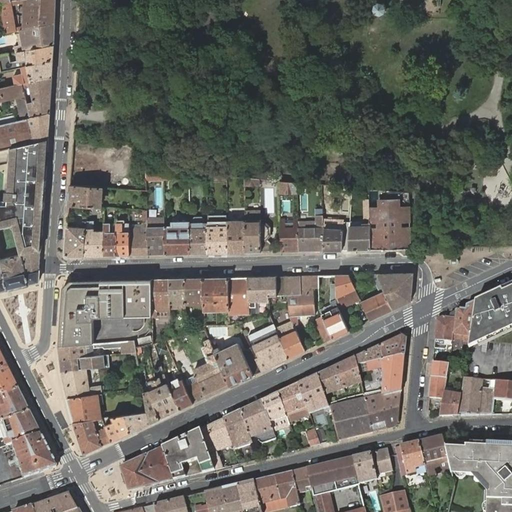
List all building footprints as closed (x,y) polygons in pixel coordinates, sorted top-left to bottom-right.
[(5,3),(0,3),(0,6),(5,33),(20,30),(22,30),(21,27),(16,28),(12,5),(24,3),(23,30),(55,24),(56,0),(19,0),(17,0),(11,1),(5,3)] [(22,30),(20,30),(21,36),(18,37),(20,45),(14,46),(16,53),(17,52),(24,51),(55,45),(55,24),(23,30),(22,30)] [(0,55),(0,71),(12,69),(22,67),(28,66),(53,61),(55,45),(24,51),(17,52),(19,60),(11,62),(9,54),(0,55)] [(22,67),(12,69),(14,76),(16,85),(24,83),(53,76),(53,61),(28,66),(22,67)] [(51,102),(53,76),(24,83),(25,89),(27,95),(32,93),(34,102),(29,103),(29,107),(51,102)] [(0,100),(17,97),(22,120),(28,118),(31,118),(50,113),(51,102),(29,107),(29,103),(27,95),(25,89),(24,83),(16,85),(2,88),(0,88),(0,100)] [(31,118),(28,118),(34,142),(48,139),(50,113),(31,118)] [(0,119),(0,125),(17,121),(16,116),(0,119)] [(0,150),(11,147),(34,142),(28,118),(22,120),(17,121),(0,125),(0,150)] [(0,259),(0,258),(0,228),(14,225),(21,255),(41,250),(46,170),(47,155),(48,139),(34,142),(11,147),(10,163),(8,185),(6,185),(5,199),(7,200),(7,205),(6,205),(5,205),(4,204),(3,204),(3,205),(2,205),(1,204),(0,204),(0,259)] [(164,179),(164,172),(146,171),(146,180),(164,180),(164,179)] [(297,193),(297,182),(279,181),(279,193),(297,193)] [(100,195),(101,187),(70,185),(69,205),(87,206),(100,207),(100,204),(100,195)] [(371,249),(411,248),(410,192),(370,189),(370,200),(370,226),(371,249)] [(349,250),(371,249),(370,226),(370,200),(364,200),(365,219),(363,218),(363,221),(350,221),(350,226),(350,232),(349,250)] [(87,206),(69,205),(68,215),(79,216),(79,221),(83,221),(83,227),(67,226),(66,255),(67,256),(85,256),(86,228),(86,226),(87,206)] [(147,218),(147,210),(143,210),(144,233),(140,234),(140,229),(139,228),(129,227),(129,228),(130,232),(130,255),(148,254),(147,218)] [(229,252),(246,252),(246,220),(246,219),(245,215),(243,215),(243,217),(240,217),(240,221),(228,221),(228,225),(229,252)] [(323,221),(323,215),(316,215),(317,221),(298,222),(299,251),(324,251),(325,229),(325,228),(324,228),(323,221)] [(191,223),(191,253),(209,253),(208,226),(208,222),(204,223),(204,219),(202,217),(195,217),(193,220),(194,223),(191,223)] [(147,218),(148,254),(166,254),(165,227),(165,218),(147,218)] [(262,252),(272,252),(272,244),(265,238),(268,235),(268,227),(265,224),(261,224),(261,219),(246,219),(246,220),(246,252),(262,252)] [(281,251),(299,251),(298,222),(298,219),(294,219),(294,220),(294,227),(286,228),(286,220),(285,220),(280,220),(281,251)] [(339,229),(340,221),(323,221),(324,228),(325,228),(325,229),(339,229)] [(343,250),(349,250),(350,232),(343,231),(343,229),(344,221),(340,221),(339,229),(325,229),(324,251),(343,250)] [(191,223),(190,222),(173,223),(173,226),(165,227),(166,254),(191,253),(191,223)] [(208,226),(209,253),(229,252),(228,225),(226,225),(226,223),(224,222),(219,222),(217,223),(218,225),(208,226)] [(105,255),(117,255),(117,232),(111,232),(111,228),(111,225),(111,223),(105,223),(105,228),(105,230),(105,232),(105,255)] [(117,255),(130,255),(130,232),(123,232),(123,228),(123,225),(123,223),(117,223),(117,228),(117,232),(117,255)] [(85,256),(105,255),(105,232),(105,230),(95,230),(95,228),(86,228),(85,256)] [(0,259),(0,291),(8,289),(8,290),(29,284),(38,282),(39,282),(39,281),(40,273),(40,270),(41,250),(21,255),(0,259)] [(383,288),(376,274),(372,274),(379,289),(383,288)] [(390,274),(376,274),(383,288),(384,292),(393,310),(411,302),(400,277),(393,280),(390,274)] [(319,288),(319,275),(285,276),(286,295),(289,295),(290,317),(292,322),(294,326),(298,324),(297,316),(315,315),(314,288),(319,288)] [(339,309),(361,299),(356,288),(350,275),(336,275),(337,285),(337,297),(337,300),(337,305),(339,309)] [(278,295),(277,276),(249,277),(249,300),(250,313),(256,313),(256,300),(269,300),(269,296),(278,295)] [(286,295),(285,276),(277,276),(278,295),(286,295)] [(229,310),(228,277),(216,278),(217,311),(223,310),(226,310),(229,310)] [(229,314),(250,313),(249,300),(249,277),(228,277),(229,310),(229,314)] [(185,278),(170,279),(171,304),(171,308),(174,308),(174,304),(186,304),(185,278)] [(203,278),(185,278),(186,304),(204,303),(203,278)] [(217,311),(216,278),(203,278),(204,303),(205,311),(208,311),(211,311),(217,311)] [(153,293),(153,279),(146,279),(135,279),(118,280),(70,281),(63,287),(59,346),(95,344),(94,317),(119,316),(154,316),(153,293)] [(170,279),(153,279),(153,293),(154,316),(153,316),(154,318),(171,318),(171,309),(171,308),(171,304),(170,279)] [(333,338),(349,331),(339,309),(337,305),(337,300),(337,297),(337,285),(332,285),(332,298),(331,298),(331,303),(332,306),(329,307),(331,311),(323,315),(323,316),(333,338)] [(470,341),(469,349),(475,346),(484,342),(511,328),(511,288),(511,289),(510,286),(492,294),(479,300),(476,301),(471,337),(470,341)] [(371,321),(393,310),(384,292),(362,302),(371,321)] [(436,340),(435,348),(445,349),(445,346),(446,343),(446,341),(452,341),(453,338),(465,339),(465,341),(470,341),(471,337),(476,301),(467,305),(466,310),(460,309),(456,310),(451,313),(450,319),(441,318),(437,319),(436,340)] [(325,342),(333,338),(323,316),(316,319),(317,326),(325,342)] [(297,331),(294,326),(292,322),(276,328),(280,338),(290,358),(306,351),(297,331)] [(262,371),(290,358),(280,338),(276,328),(274,324),(249,336),(259,357),(256,358),(262,371)] [(151,334),(138,338),(141,347),(142,347),(148,345),(154,344),(151,334)] [(403,336),(381,346),(384,359),(405,354),(407,339),(403,336)] [(186,386),(194,403),(207,397),(231,386),(216,354),(214,350),(210,340),(205,342),(207,346),(203,348),(208,358),(210,363),(194,370),(199,381),(186,386)] [(135,341),(95,344),(59,346),(58,346),(60,359),(88,357),(98,355),(98,353),(94,354),(93,348),(103,347),(105,349),(122,347),(123,353),(128,353),(136,352),(136,348),(135,341)] [(216,354),(231,386),(254,375),(262,371),(256,358),(251,347),(243,351),(241,348),(239,343),(235,345),(231,347),(221,352),(219,347),(214,350),(216,354)] [(381,346),(355,358),(358,365),(384,359),(381,346)] [(139,365),(136,352),(128,353),(130,366),(139,365)] [(384,359),(358,365),(359,374),(384,368),(385,374),(384,391),(381,392),(382,395),(382,396),(402,391),(405,354),(384,359)] [(88,357),(60,359),(61,371),(62,372),(87,368),(89,368),(103,367),(107,366),(106,362),(103,362),(102,358),(91,360),(91,361),(88,362),(88,357)] [(355,358),(336,367),(344,389),(361,383),(362,383),(359,374),(358,365),(355,358)] [(432,377),(447,379),(450,365),(433,363),(432,377)] [(8,365),(0,369),(0,395),(19,389),(8,365)] [(336,367),(318,375),(325,395),(340,391),(342,394),(339,395),(341,400),(347,398),(344,389),(336,367)] [(87,368),(62,372),(65,386),(89,382),(87,368)] [(168,384),(165,375),(160,378),(155,379),(170,414),(180,409),(169,386),(168,384)] [(325,395),(318,375),(300,384),(308,410),(323,405),(325,409),(326,412),(332,410),(331,407),(329,408),(328,404),(325,395)] [(432,377),(430,398),(443,399),(445,392),(447,379),(432,377)] [(511,382),(497,381),(483,380),(464,378),(462,395),(458,416),(479,415),(493,415),(495,400),(511,401),(511,382)] [(170,414),(155,379),(151,381),(147,383),(150,392),(160,419),(170,414)] [(186,386),(183,380),(180,381),(179,379),(172,383),(173,384),(171,385),(169,386),(180,409),(194,403),(186,386)] [(89,382),(65,386),(68,399),(98,395),(102,394),(102,390),(104,389),(104,387),(101,387),(92,388),(90,389),(89,382)] [(150,392),(147,383),(143,384),(142,384),(143,388),(144,394),(148,412),(150,423),(160,419),(150,392)] [(308,410),(300,384),(279,393),(289,422),(310,414),(308,410)] [(0,418),(0,422),(2,422),(4,421),(31,412),(19,389),(0,395),(0,406),(1,410),(0,410),(0,417),(0,418)] [(364,397),(365,399),(373,432),(394,427),(397,425),(399,422),(402,391),(382,396),(382,395),(367,399),(366,396),(364,397)] [(440,416),(458,416),(462,395),(445,392),(443,399),(440,416)] [(289,422),(279,393),(263,401),(273,431),(274,431),(290,426),(289,422)] [(98,395),(68,399),(74,423),(94,420),(101,419),(99,405),(98,395)] [(337,406),(336,402),(328,404),(329,408),(331,407),(332,410),(339,441),(373,432),(365,399),(337,406)] [(273,431),(263,401),(242,411),(251,438),(253,443),(259,441),(260,442),(263,443),(276,439),(274,431),(273,431)] [(323,410),(325,409),(323,405),(308,410),(310,414),(319,411),(323,410)] [(251,438),(242,411),(224,419),(233,445),(235,450),(253,444),(253,443),(251,438)] [(5,441),(6,446),(13,443),(42,434),(31,412),(4,421),(10,439),(5,441)] [(150,423),(148,412),(126,415),(131,432),(150,423)] [(107,427),(112,441),(131,432),(126,415),(112,417),(104,418),(106,425),(107,427)] [(94,420),(74,423),(85,453),(86,453),(112,441),(107,427),(106,425),(104,418),(101,419),(94,420)] [(224,419),(201,430),(210,454),(212,463),(215,470),(223,468),(217,452),(220,450),(219,447),(228,443),(230,447),(233,445),(224,419)] [(201,430),(163,448),(173,476),(174,480),(187,477),(203,473),(215,470),(212,463),(210,454),(201,430)] [(312,447),(321,445),(316,430),(307,433),(312,447)] [(21,466),(25,478),(57,467),(58,466),(42,434),(13,443),(17,455),(21,466)] [(442,436),(419,442),(425,464),(448,458),(445,447),(442,436)] [(401,446),(395,448),(402,476),(408,475),(416,473),(415,468),(425,466),(425,464),(419,442),(401,446)] [(445,447),(448,458),(449,462),(450,465),(452,475),(473,475),(482,489),(481,511),(511,511),(511,448),(465,446),(465,448),(445,447)] [(173,476),(163,448),(147,455),(122,467),(121,467),(121,468),(129,490),(130,491),(135,490),(174,480),(173,476)] [(388,449),(371,453),(376,476),(385,473),(386,475),(392,474),(391,472),(393,471),(388,449)] [(360,484),(361,489),(378,485),(377,480),(376,476),(371,453),(354,457),(359,477),(360,484)] [(354,457),(307,469),(311,485),(312,488),(312,490),(317,511),(366,511),(361,489),(360,484),(359,477),(354,457)] [(425,464),(425,466),(427,471),(450,465),(449,462),(448,458),(425,464)] [(299,470),(293,472),(298,494),(312,490),(312,488),(311,485),(307,469),(299,470)] [(290,507),(301,504),(298,494),(293,472),(254,481),(260,504),(287,497),(290,507)] [(260,504),(254,481),(238,485),(244,510),(260,506),(260,504)] [(244,510),(238,485),(222,489),(227,511),(241,511),(244,511),(244,510)] [(227,511),(222,489),(205,493),(210,511),(227,511)] [(381,498),(384,511),(410,511),(406,492),(395,495),(381,498)] [(70,493),(33,506),(35,511),(71,511),(73,511),(80,509),(71,494),(70,493)] [(184,498),(187,511),(210,511),(205,493),(184,498)] [(287,497),(260,504),(260,506),(261,511),(269,511),(290,507),(287,497)] [(156,511),(187,511),(184,498),(176,500),(154,505),(156,511)]
